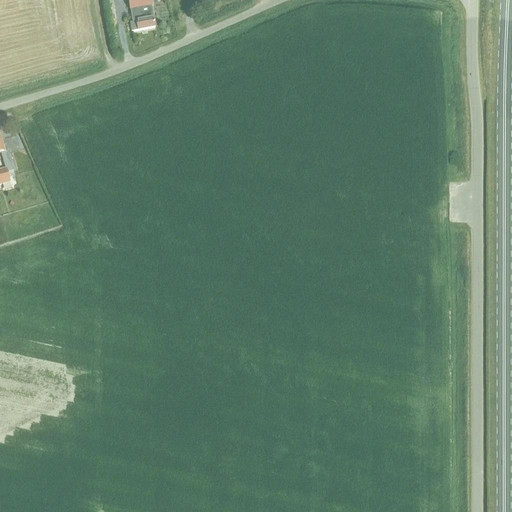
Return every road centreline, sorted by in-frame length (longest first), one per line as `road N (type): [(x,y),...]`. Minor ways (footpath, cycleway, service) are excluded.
road 1 (primary): [(504,511),(508,0)]
road 2 (unclassified): [(476,511),(473,0)]
road 3 (unclassified): [(0,106),(92,79),(281,0)]
